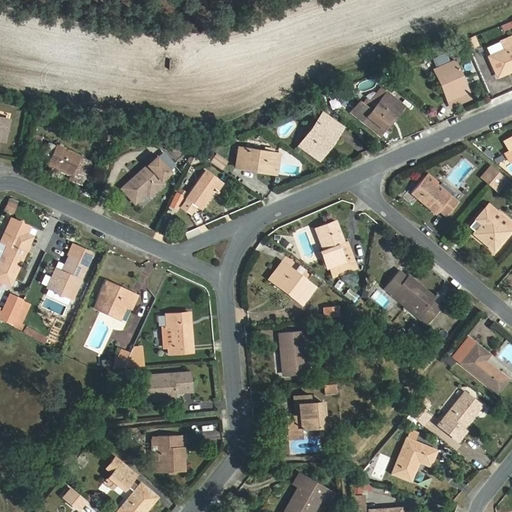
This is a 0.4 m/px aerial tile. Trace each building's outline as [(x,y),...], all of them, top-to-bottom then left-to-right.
[(471,43),(474,52),(483,48),(480,39),(471,43)] [(491,60),(496,71),(511,64),(511,42),(506,45),(509,53),(491,60)] [(446,81),(443,82),(451,101),(454,100),(456,107),(474,99),(459,60),(454,63),(450,54),(438,60),(446,81)] [(511,64),(496,71),(498,76),(511,70),(511,64)] [(389,114),(394,119),(404,107),(386,92),(370,111),(360,103),(351,114),(363,123),(368,117),(380,126),(389,114)] [(299,144),(315,156),(325,144),(329,147),(336,137),(325,127),(330,119),(323,114),(299,144)] [(385,130),(394,119),(389,114),(380,126),(385,130)] [(0,139),(7,141),(12,119),(0,115),(0,139)] [(325,127),(336,137),(343,128),(330,119),(325,127)] [(325,144),(315,156),(319,159),(329,147),(325,144)] [(90,161),(56,145),(46,164),(80,181),(90,161)] [(233,169),(256,172),(257,166),(278,169),(281,153),(237,146),(233,169)] [(215,152),(208,162),(221,170),(227,161),(215,152)] [(132,205),(144,196),(148,192),(152,195),(165,184),(161,179),(170,171),(157,156),(118,188),(132,205)] [(483,175),(485,177),(493,167),(491,165),(483,175)] [(257,166),(256,172),(277,176),(278,169),(257,166)] [(493,167),(485,177),(491,183),(500,172),(493,167)] [(224,184),(205,171),(179,206),(191,214),(197,206),(201,209),(215,190),(217,192),(224,184)] [(450,199),(452,195),(437,183),(438,180),(428,172),(422,178),(450,199)] [(500,172),(491,184),(497,189),(506,178),(500,172)] [(460,201),(452,195),(450,199),(422,178),(411,191),(437,214),(440,210),(447,216),(460,201)] [(506,178),(497,189),(500,192),(510,181),(506,178)] [(452,195),(460,201),(465,195),(461,191),(458,189),(452,195)] [(2,210),(10,214),(16,203),(7,199),(2,210)] [(511,222),(488,202),(483,208),(511,231),(511,230),(511,222)] [(511,231),(483,208),(473,219),(480,225),(473,233),(494,251),(511,231)] [(0,265),(0,271),(15,279),(33,235),(27,232),(31,226),(12,217),(5,233),(9,243),(0,265)] [(352,259),(344,262),(338,244),(342,243),(336,222),(316,229),(324,248),(321,249),(327,268),(330,267),(333,277),(355,269),(352,259)] [(342,243),(338,244),(344,262),(352,259),(347,241),(342,243)] [(93,254),(76,246),(71,256),(68,255),(58,276),(54,285),(53,285),(50,290),(71,300),(88,264),(89,264),(93,254)] [(281,285),(280,287),(300,302),(313,283),(281,259),(269,276),(281,285)] [(0,280),(12,286),(15,279),(0,271),(0,280)] [(384,289),(393,296),(397,291),(424,312),(420,317),(428,324),(441,308),(432,301),(435,297),(409,275),(407,277),(405,276),(399,271),(384,289)] [(53,274),(48,283),(53,285),(54,285),(58,276),(53,274)] [(267,278),(280,287),(281,285),(269,276),(267,278)] [(108,281),(106,286),(119,292),(121,288),(108,281)] [(121,304),(127,307),(131,309),(138,296),(121,288),(119,292),(106,286),(95,307),(115,317),(121,304)] [(348,288),(344,294),(354,301),(358,295),(348,288)] [(393,296),(420,317),(424,312),(397,291),(393,296)] [(23,301),(11,295),(0,318),(11,325),(22,302),(23,301)] [(29,305),(22,302),(11,325),(21,329),(23,325),(20,324),(29,305)] [(121,304),(115,317),(121,320),(127,307),(121,304)] [(330,310),(331,319),(345,317),(344,309),(330,310)] [(167,314),(168,330),(172,330),(173,347),(170,347),(170,354),(192,352),(192,346),(194,346),(193,325),(185,325),(185,312),(167,314)] [(185,325),(193,325),(192,312),(185,312),(185,325)] [(47,338),(27,326),(24,332),(44,343),(47,338)] [(172,330),(168,330),(165,330),(166,348),(170,347),(173,347),(172,330)] [(281,333),(284,374),(306,372),(302,331),(281,333)] [(427,348),(435,353),(441,342),(433,338),(427,348)] [(456,355),(489,384),(499,392),(508,381),(499,373),(486,362),(491,356),(470,339),(456,355)] [(140,350),(132,350),(129,356),(123,369),(141,367),(140,350)] [(123,369),(129,356),(119,352),(110,370),(123,369)] [(175,399),(175,393),(175,385),(184,385),(185,393),(194,392),(193,378),(193,372),(144,377),(145,401),(175,399)] [(338,383),(326,384),(326,391),(339,390),(338,383)] [(175,385),(175,393),(185,393),(184,385),(175,385)] [(438,425),(458,442),(465,432),(464,430),(483,405),(465,391),(438,425)] [(313,404),(312,396),(296,397),(297,406),(300,406),(301,417),(289,418),(291,436),(304,435),(303,429),(327,427),(324,403),(313,404)] [(430,405),(424,400),(411,415),(423,426),(431,417),(424,412),(430,405)] [(409,440),(407,439),(393,473),(411,481),(419,462),(429,466),(436,450),(416,442),(420,434),(412,431),(409,440)] [(183,471),(182,447),(179,447),(178,435),(158,437),(159,472),(183,471)] [(112,472),(108,476),(116,484),(123,490),(127,485),(133,490),(115,511),(146,511),(158,498),(154,495),(140,483),(137,485),(132,480),(136,475),(116,457),(106,467),(112,472)] [(300,487),(286,511),(313,511),(326,488),(301,474),(297,481),(295,484),(300,487)] [(116,484),(108,476),(104,481),(111,488),(116,484)] [(365,510),(364,497),(354,498),(355,511),(365,510)]
